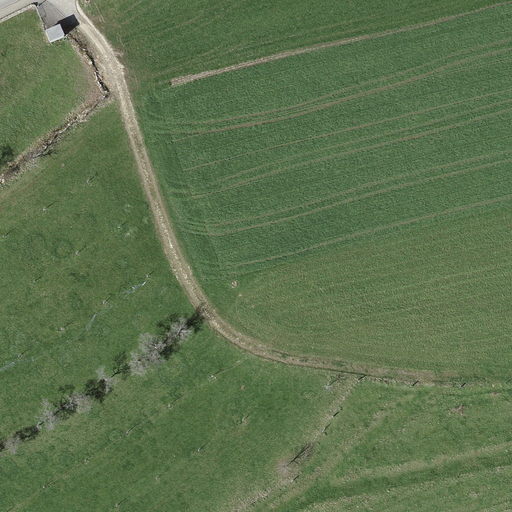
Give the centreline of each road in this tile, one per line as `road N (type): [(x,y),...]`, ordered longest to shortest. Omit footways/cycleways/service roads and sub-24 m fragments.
road 1 (track): [(480,379),(361,377),(263,354),(211,327),(184,287),(104,46),(66,0)]
road 2 (track): [(440,379),(303,496),(511,458)]
